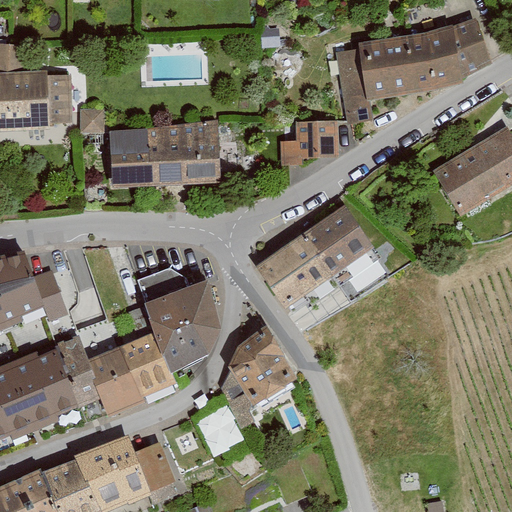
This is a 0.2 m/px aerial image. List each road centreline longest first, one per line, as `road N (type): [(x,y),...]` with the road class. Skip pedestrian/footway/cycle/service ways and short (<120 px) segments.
road 1 (residential): [(216,229),(277,206),(511,61)]
road 2 (residential): [(233,274),(234,304),(188,393),(0,464)]
road 3 (residential): [(359,511),(317,381),(233,274)]
road 4 (residential): [(216,229),(0,241)]
